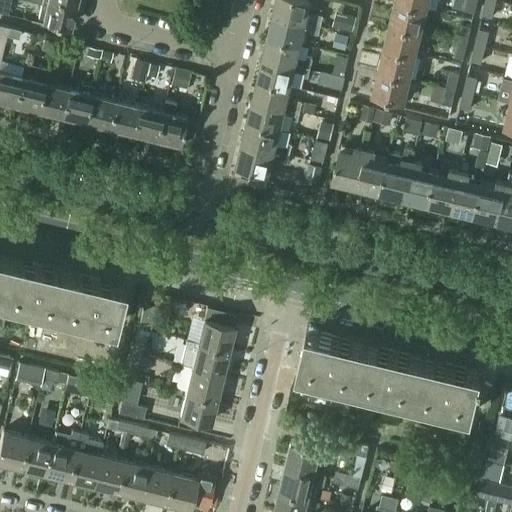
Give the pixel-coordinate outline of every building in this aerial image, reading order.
[(29,0),(41,3),(38,16),(42,17),(70,24),(76,1),(72,0),(29,0)] [(228,0),(205,0),(203,8),(225,13),(228,0)] [(276,0),(274,11),(321,22),(323,15),(315,13),(314,16),(307,14),(310,0),(276,0)] [(428,7),(397,0),(394,0),(389,23),(422,31),(428,7)] [(467,0),(465,9),(474,11),(476,0),(467,0)] [(485,0),(482,13),(492,15),(495,0),(485,0)] [(274,11),(268,32),(300,40),(303,27),(311,29),(310,32),(318,34),(321,22),(274,11)] [(0,32),(6,34),(7,34),(8,26),(0,23),(0,32)] [(422,31),(389,23),(383,46),(416,54),(422,31)] [(462,24),(458,40),(466,42),(470,26),(462,24)] [(8,26),(7,34),(19,37),(21,29),(10,26),(8,26)] [(479,28),(475,44),(485,46),(489,30),(479,28)] [(268,32),(263,54),(310,66),(312,57),(304,55),(304,59),(296,57),(300,40),(268,32)] [(458,40),(454,55),(463,58),(466,42),(458,40)] [(475,44),(471,59),(481,62),(485,46),(475,44)] [(416,54),(383,46),(378,69),(411,77),(416,54)] [(263,54),(258,75),(290,83),(293,70),(301,72),(300,75),(308,77),(310,66),(263,54)] [(0,98),(14,102),(21,74),(0,68),(0,98)] [(405,101),(411,77),(378,69),(372,93),(405,101)] [(449,70),(445,86),(455,88),(459,72),(449,70)] [(44,80),(21,74),(14,102),(37,108),(44,80)] [(467,74),(464,90),(473,93),(477,76),(467,74)] [(258,75),(253,97),(300,108),(302,100),(294,98),(293,102),(286,100),(290,83),(258,75)] [(68,85),(44,80),(37,108),(61,113),(68,85)] [(68,85),(61,113),(84,119),(91,91),(92,91),(93,84),(81,82),(79,83),(78,88),(68,85)] [(445,86),(442,101),(452,104),(455,88),(445,86)] [(464,90),(460,106),(470,108),(473,93),(464,90)] [(108,125),(115,97),(92,91),(91,91),(84,119),(108,125)] [(138,102),(115,97),(108,125),(131,130),(138,102)] [(162,108),(155,136),(180,142),(186,114),(173,111),(176,99),(165,97),(162,108)] [(253,97),(248,118),(280,126),(283,113),(290,115),(289,118),(297,120),(300,108),(253,97)] [(511,101),(508,101),(503,124),(511,126),(511,101)] [(131,130),(155,136),(162,108),(138,102),(131,130)] [(407,115),(404,128),(419,131),(422,119),(407,115)] [(248,118),(242,140),(289,152),(292,143),(284,141),(283,144),(276,143),(280,126),(248,118)] [(242,140),(237,163),(252,167),(249,179),(266,184),(272,158),(287,162),(289,152),(242,140)] [(356,184),(365,145),(355,143),(353,151),(340,148),(332,178),(356,184)] [(356,184),(379,190),(387,159),(375,156),(377,148),(365,145),(356,184)] [(387,159),(379,190),(402,195),(412,157),(413,157),(415,149),(406,146),(404,155),(390,152),(388,159),(387,159)] [(402,195),(426,201),(434,170),(422,167),(423,160),(412,157),(402,195)] [(426,201),(450,207),(459,169),(449,166),(447,174),(434,170),(426,201)] [(450,207),(473,212),(481,182),(469,179),(471,171),(459,169),(450,207)] [(506,180),(497,218),(511,221),(511,171),(509,170),(506,180)] [(473,212),(497,218),(506,180),(496,177),(494,185),(481,182),(473,212)] [(0,297),(55,311),(65,270),(8,256),(0,287),(0,297)] [(65,270),(55,311),(114,325),(124,284),(65,270)] [(156,305),(144,302),(138,327),(150,330),(156,305)] [(198,341),(228,349),(234,324),(204,316),(199,337),(198,341)] [(355,384),(365,343),(306,329),(296,370),(355,384)] [(136,336),(132,351),(141,353),(145,338),(136,336)] [(186,338),(180,362),(192,364),(192,365),(208,369),(222,372),(228,349),(198,341),(186,338)] [(413,398),(423,357),(365,343),(355,384),(413,398)] [(132,351),(128,366),(138,368),(141,353),(132,351)] [(0,365),(10,368),(12,356),(0,352),(0,365)] [(423,357),(413,398),(471,412),(481,371),(423,357)] [(29,362),(25,380),(40,384),(42,375),(44,366),(29,362)] [(191,369),(186,389),(216,396),(222,372),(208,369),(192,365),(191,369)] [(44,366),(42,375),(56,379),(59,369),(44,366)] [(76,374),(74,383),(90,387),(92,378),(76,374)] [(92,378),(90,387),(104,390),(107,381),(92,378)] [(186,389),(180,414),(210,421),(216,396),(186,389)] [(146,406),(120,400),(118,412),(143,418),(146,406)] [(118,420),(116,428),(130,432),(132,423),(118,420)] [(132,423),(130,432),(145,436),(148,427),(132,423)] [(44,471),(68,476),(80,430),(72,428),(70,433),(54,429),(52,441),(44,471)] [(0,459),(20,465),(28,435),(3,429),(0,439),(0,459)] [(80,430),(68,476),(93,482),(100,452),(103,441),(87,437),(88,432),(80,430)] [(178,446),(181,434),(169,431),(166,443),(178,446)] [(181,434),(178,446),(203,452),(206,441),(181,434)] [(44,471),(52,441),(28,435),(20,465),(44,471)] [(345,437),(343,448),(366,454),(369,442),(345,437)] [(291,439),(285,463),(314,470),(320,446),(291,439)] [(117,488),(124,458),(100,452),(93,482),(117,488)] [(148,464),(124,458),(117,488),(141,494),(148,464)] [(279,488),(308,495),(314,496),(317,483),(324,485),(326,474),(314,471),(314,470),(285,463),(279,488)] [(141,494),(165,500),(172,470),(148,464),(141,494)] [(172,470),(165,500),(189,506),(190,502),(206,506),(214,473),(197,469),(195,475),(172,470)] [(336,470),(333,481),(344,484),(347,472),(336,470)] [(347,472),(344,484),(358,487),(361,475),(347,472)] [(511,485),(480,478),(476,493),(488,496),(496,498),(511,502),(511,499),(511,485)] [(279,488),(274,511),(276,511),(303,511),(308,495),(279,488)] [(379,505),(387,507),(390,494),(382,493),(379,505)] [(399,497),(390,494),(387,507),(385,511),(410,511),(396,508),(399,497)] [(492,511),(496,498),(488,496),(485,511),(492,511)]
